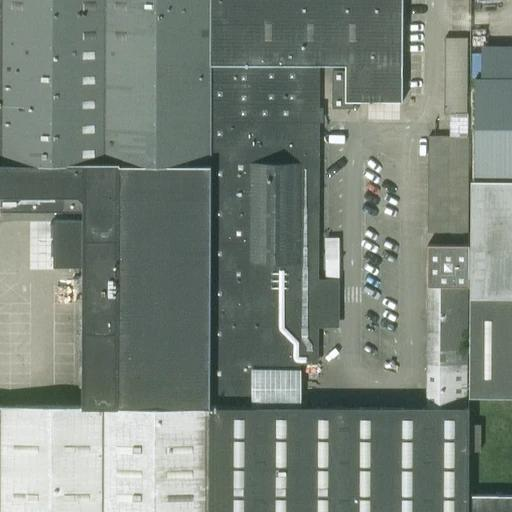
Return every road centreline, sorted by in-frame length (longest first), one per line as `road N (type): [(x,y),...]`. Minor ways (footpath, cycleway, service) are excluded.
road 1 (unknown): [(404,122),(363,143),(354,159),(346,362),(364,384),(398,377),(402,263)]
road 2 (unknown): [(402,263),(404,122)]
road 3 (unknown): [(431,0),(429,92),(426,105),(404,122)]
